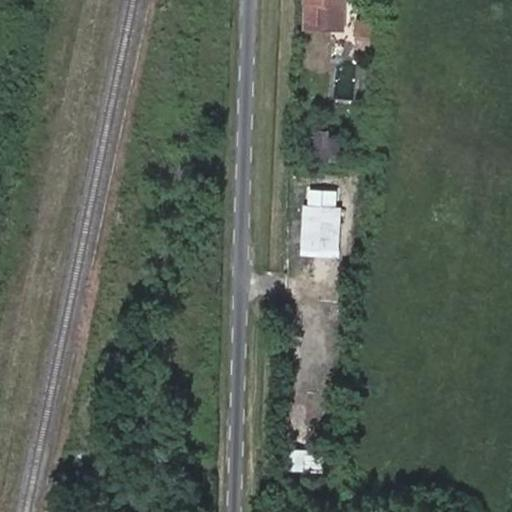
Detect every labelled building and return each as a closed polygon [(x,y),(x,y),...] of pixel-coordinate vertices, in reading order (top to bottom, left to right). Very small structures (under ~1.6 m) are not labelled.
[(306,0),(306,1),(305,1),(305,4),(306,4),(305,31),(331,32),(332,7),(350,8),(350,5),(351,5),(351,0),(350,0),(349,0),(306,0)] [(349,32),(350,8),(332,7),(331,32),(349,32)] [(373,37),(374,26),(368,25),(363,24),(361,35),(373,37)] [(339,162),(340,138),(328,137),(328,132),(313,132),(313,147),(312,156),(312,161),(339,162)] [(312,156),(313,147),(302,146),(302,156),(312,156)] [(342,189),(317,187),(316,202),(342,204),(342,189)]
